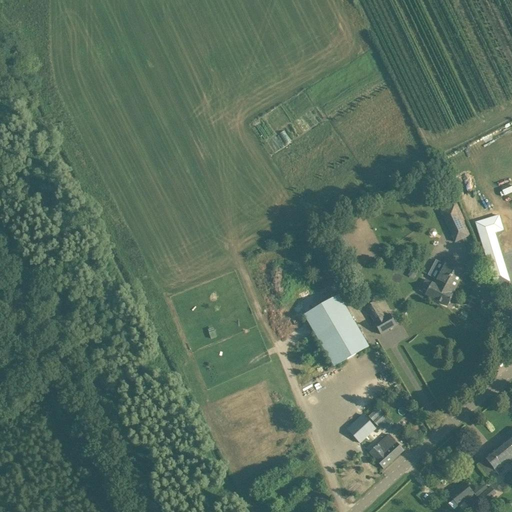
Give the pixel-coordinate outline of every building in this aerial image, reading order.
[(468,237),(454,205),(440,211),(454,243),(468,237)] [(504,229),(500,215),(479,221),(483,235),(504,229)] [(447,256),(435,278),(455,289),(467,267),(447,256)] [(490,269),(495,285),(509,281),(504,265),(490,269)] [(414,279),(417,272),(412,269),(408,275),(414,279)] [(455,289),(435,278),(433,283),(432,282),(425,295),(448,306),(454,293),(453,293),(455,289)] [(369,347),(339,295),(304,315),(334,368),(369,347)] [(376,301),(372,304),(365,308),(381,335),(397,326),(389,313),(384,316),(376,301)] [(383,433),(393,424),(377,407),(368,416),(383,433)] [(375,428),(363,416),(348,430),(359,443),(375,428)] [(410,441),(414,441),(418,439),(418,434),(416,431),(411,430),(408,432),(407,437),(410,441)] [(389,434),(369,453),(383,469),(404,450),(389,434)] [(511,450),(505,442),(485,458),(495,470),(508,460),(511,464),(511,450)] [(458,507),(474,494),(465,482),(455,490),(453,489),(449,493),(450,494),(449,495),(458,507)] [(483,483),(473,492),(477,497),(487,488),(483,483)] [(477,497),(483,504),(496,494),(491,487),(478,497),(477,497)]
